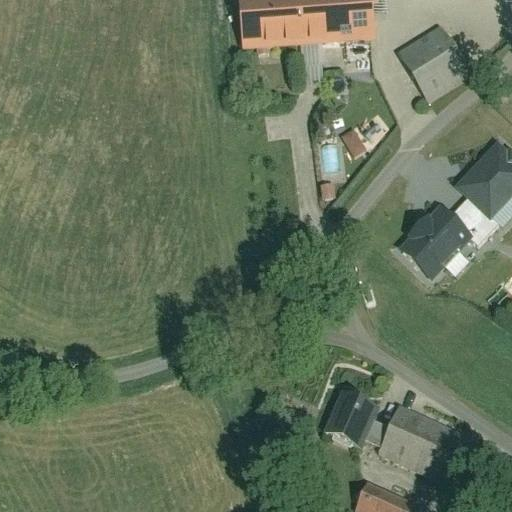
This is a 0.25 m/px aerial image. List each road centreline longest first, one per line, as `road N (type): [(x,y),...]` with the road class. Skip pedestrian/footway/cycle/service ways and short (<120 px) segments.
road 1 (residential): [(307,264),(228,326),(163,363),(75,380),(0,355)]
road 2 (residential): [(511,59),(415,143),(307,264)]
road 3 (residential): [(307,264),(362,345),(511,442)]
